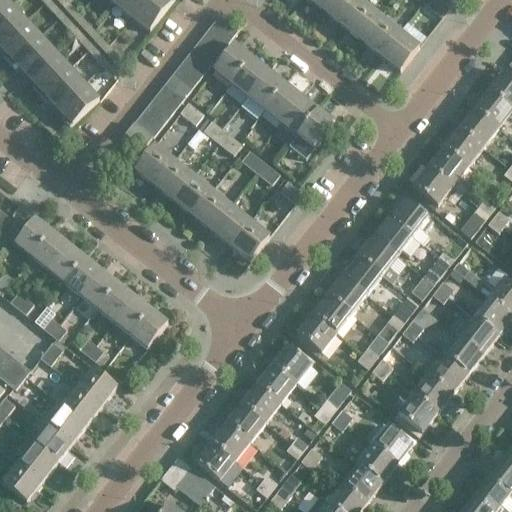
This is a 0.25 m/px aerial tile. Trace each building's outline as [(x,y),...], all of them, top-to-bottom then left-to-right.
[(0,0),(0,18),(10,9),(1,0),(0,0)] [(48,12),(53,7),(46,0),(45,0),(41,4),(48,12)] [(104,0),(114,8),(120,0),(104,0)] [(131,21),(148,0),(120,0),(114,8),(131,21)] [(148,0),(131,21),(149,36),(174,4),(169,0),(148,0)] [(304,0),(323,15),(334,0),(304,0)] [(360,6),(352,0),(334,0),(323,15),(342,30),(360,6)] [(433,17),(441,6),(433,0),(425,10),(433,17)] [(64,2),(59,6),(66,14),(71,10),(64,2)] [(379,21),(360,6),(342,30),(360,45),(379,21)] [(441,6),(433,17),(440,23),(449,12),(441,6)] [(55,20),(60,15),(53,7),(48,12),(55,20)] [(10,9),(0,18),(0,47),(25,25),(10,9)] [(74,23),(79,18),(71,10),(66,14),(74,23)] [(60,15),(55,20),(63,28),(68,23),(60,15)] [(79,18),(74,23),(81,31),(86,26),(79,18)] [(379,21),(360,45),(379,60),(398,36),(379,21)] [(210,31),(228,46),(236,36),(217,22),(210,31)] [(70,36),(75,31),(68,23),(63,28),(70,36)] [(25,25),(0,47),(0,51),(6,57),(3,60),(10,68),(39,41),(25,25)] [(89,39),(94,35),(86,26),(81,31),(89,39)] [(77,44),(82,39),(75,31),(70,36),(77,44)] [(202,41),(221,55),(228,46),(210,31),(202,41)] [(96,47),(101,43),(94,35),(89,39),(96,47)] [(418,52),(398,36),(379,60),(399,75),(418,52)] [(82,39),(77,44),(85,52),(90,47),(82,39)] [(39,41),(10,68),(17,76),(20,73),(27,81),(54,57),(39,41)] [(194,50),(213,65),(221,55),(202,41),(194,50)] [(101,43),(96,47),(104,56),(109,51),(101,43)] [(90,47),(85,52),(92,60),(97,55),(90,47)] [(187,60),(206,75),(213,65),(194,50),(187,60)] [(250,63),(233,50),(213,75),(230,89),(250,63)] [(111,64),(116,59),(109,51),(104,56),(111,64)] [(99,68),(104,63),(97,55),(92,60),(99,68)] [(54,57),(27,81),(35,89),(32,92),(39,100),(69,73),(54,57)] [(116,59),(111,64),(119,72),(124,67),(116,59)] [(179,69),(198,84),(206,75),(187,60),(179,69)] [(107,76),(112,71),(104,63),(99,68),(107,76)] [(250,63),(230,89),(247,102),(267,76),(250,63)] [(172,79),(190,94),(198,84),(179,69),(172,79)] [(112,71),(107,76),(114,84),(119,79),(112,71)] [(69,73),(39,100),(46,107),(49,105),(57,113),(83,89),(69,73)] [(267,76),(247,102),(263,115),(283,89),(267,76)] [(511,82),(503,76),(488,96),(511,114),(511,82)] [(164,89),(183,103),(190,94),(172,79),(164,89)] [(83,89),(57,113),(64,121),(61,124),(69,132),(99,105),(83,89)] [(157,98),(175,113),(183,103),(164,89),(157,98)] [(283,89),(263,115),(280,128),(300,102),(283,89)] [(511,115),(511,114),(488,96),(473,115),(497,134),(511,115)] [(149,108),(168,122),(175,113),(157,98),(149,108)] [(317,115),(300,102),(280,128),(296,141),(317,115)] [(142,117),(160,132),(168,122),(149,108),(142,117)] [(187,124),(195,114),(187,108),(180,118),(187,124)] [(195,114),(187,124),(195,130),(203,120),(195,114)] [(334,129),(317,115),(296,141),(314,154),(334,129)] [(497,134),(473,115),(458,134),(482,153),(497,134)] [(152,142),(160,132),(142,117),(133,128),(152,142)] [(210,142),(218,132),(211,126),(202,136),(210,142)] [(152,142),(133,128),(124,140),(143,154),(152,142)] [(218,132),(210,142),(218,148),(226,138),(218,132)] [(443,152),(467,172),(482,153),(458,134),(443,152)] [(226,154),(234,144),(226,138),(218,148),(226,154)] [(234,144),(226,154),(233,161),(241,150),(234,144)] [(207,169),(210,150),(199,148),(196,167),(207,169)] [(153,151),(134,175),(154,191),(173,166),(153,151)] [(428,172),(452,191),(453,190),(463,198),(470,189),(460,182),(467,172),(443,152),(428,172)] [(248,172),(256,162),(249,156),(240,166),(248,172)] [(256,162),(248,172),(256,179),(264,168),(256,162)] [(173,166),(154,191),(173,206),(192,182),(173,166)] [(264,185),(272,174),(264,168),(256,179),(264,185)] [(437,211),(452,191),(428,172),(412,192),(437,211)] [(272,174),(264,185),(271,191),(279,181),(272,174)] [(192,182),(173,206),(192,221),(211,196),(192,182)] [(286,203),(294,193),(286,187),(279,197),(286,203)] [(294,193),(286,203),(294,209),(302,199),(294,193)] [(211,196),(192,221),(211,236),(230,211),(211,196)] [(424,250),(431,241),(426,237),(434,227),(403,203),(387,223),(412,242),(413,241),(421,248),(424,250)] [(489,220),(494,213),(483,205),(478,211),(489,220)] [(230,211),(211,236),(230,251),(249,226),(230,211)] [(483,226),(489,220),(478,211),(473,218),(483,226)] [(0,213),(0,225),(4,229),(10,221),(0,213)] [(492,223),(503,231),(508,224),(498,216),(492,223)] [(32,261),(51,236),(34,223),(15,247),(32,261)] [(387,223),(372,242),(397,261),(402,254),(411,261),(421,248),(413,241),(412,242),(387,223)] [(498,238),(503,231),(492,223),(487,229),(498,238)] [(249,226),(230,251),(249,266),(268,242),(249,226)] [(68,249),(51,236),(32,261),(48,274),(68,249)] [(382,280),(382,281),(391,288),(398,279),(389,272),(397,261),(372,242),(357,261),(382,280)] [(68,249),(48,274),(64,287),(84,262),(68,249)] [(438,261),(449,270),(454,263),(444,254),(438,261)] [(382,280),(382,281),(382,280),(357,261),(342,280),(367,299),(382,280)] [(84,262),(64,287),(81,300),(101,275),(84,262)] [(495,295),(490,302),(488,304),(511,322),(511,291),(504,285),(506,282),(495,274),(487,285),(477,277),(476,279),(469,274),(458,266),(452,273),(463,281),(486,299),(491,292),(495,295)] [(429,272),(422,281),(433,290),(441,280),(429,272)] [(117,288),(101,275),(81,300),(97,313),(117,288)] [(0,298),(1,299),(14,283),(7,277),(2,279),(0,281),(0,280),(0,298)] [(352,318),(367,299),(342,280),(327,298),(352,318)] [(433,290),(422,281),(412,295),(422,303),(433,290)] [(436,294),(446,302),(453,294),(443,285),(436,294)] [(117,288),(97,313),(114,326),(133,301),(117,288)] [(443,307),(446,302),(436,294),(432,299),(443,307)] [(17,312),(26,302),(18,296),(10,306),(17,312)] [(337,337),(352,318),(327,298),(312,318),(337,337)] [(133,301),(114,326),(130,339),(150,314),(133,301)] [(26,302),(17,312),(25,318),(33,308),(26,302)] [(473,323),(497,342),(511,323),(511,322),(488,304),(473,323)] [(34,325),(43,332),(51,322),(54,318),(45,310),(34,325)] [(393,320),(403,328),(408,321),(398,313),(393,320)] [(150,314),(130,339),(147,352),(167,327),(150,314)] [(337,337),(312,318),(296,338),(321,357),(337,337)] [(398,335),(403,328),(393,320),(387,326),(398,335)] [(51,338),(59,328),(51,322),(43,332),(51,338)] [(483,361),(497,342),(473,323),(458,342),(483,361)] [(406,332),(417,340),(423,332),(412,324),(406,332)] [(59,328),(51,338),(58,345),(67,334),(59,328)] [(412,346),(417,340),(406,332),(402,338),(412,346)] [(468,380),(483,361),(458,342),(444,361),(468,380)] [(87,360),(95,349),(88,343),(79,354),(87,360)] [(46,354),(57,362),(63,354),(53,346),(46,354)] [(95,349),(87,360),(95,366),(103,356),(95,349)] [(271,369),(296,389),(311,369),(286,350),(271,369)] [(0,372),(11,359),(1,351),(0,352),(0,372)] [(362,358),(373,366),(378,360),(367,351),(362,358)] [(51,370),(57,362),(46,354),(40,362),(51,370)] [(367,373),(373,366),(362,358),(357,365),(367,373)] [(0,381),(5,386),(20,367),(11,359),(0,372),(0,381)] [(453,399),(468,380),(444,361),(429,380),(453,399)] [(378,368),(388,377),(393,371),(382,363),(378,368)] [(20,367),(5,386),(15,394),(30,375),(20,367)] [(113,380),(121,386),(130,375),(122,368),(113,380)] [(382,385),(388,377),(378,368),(371,376),(382,385)] [(256,388),(280,408),(296,389),(271,369),(256,388)] [(93,372),(77,391),(102,410),(117,391),(93,372)] [(438,418),(453,399),(429,380),(414,399),(435,416),(438,418)] [(265,427),(280,408),(256,388),(241,408),(265,427)] [(77,391),(62,410),(87,429),(102,410),(77,391)] [(422,438),(438,418),(435,416),(414,399),(398,419),(422,438)] [(0,404),(0,422),(2,423),(14,408),(4,400),(0,404)] [(322,409),(332,418),(339,409),(328,401),(322,409)] [(265,427),(241,408),(226,427),(250,446),(265,427)] [(325,427),(332,418),(322,409),(315,418),(325,427)] [(87,429),(62,410),(47,429),(72,448),(87,429)] [(336,421),(347,430),(354,421),(343,413),(336,421)] [(343,434),(347,430),(336,421),(332,426),(343,434)] [(250,446),(226,427),(211,446),(235,465),(250,446)] [(72,448),(47,429),(32,448),(57,467),(72,448)] [(388,431),(373,451),(397,470),(412,450),(388,431)] [(291,448),(302,456),(308,448),(297,440),(291,448)] [(211,446),(195,466),(220,485),(235,465),(211,446)] [(397,470),(373,451),(367,446),(352,465),(358,470),(382,489),(397,470)] [(57,467),(32,448),(17,467),(42,486),(57,467)] [(297,462),(302,456),(291,448),(287,453),(297,462)] [(306,460),(316,468),(323,460),(312,451),(306,460)] [(511,453),(503,465),(511,472),(511,453)] [(312,473),(316,468),(306,460),(301,465),(312,473)] [(509,500),(511,496),(511,472),(503,465),(488,484),(509,500)] [(42,486),(17,467),(2,487),(26,506),(42,486)] [(358,470),(343,489),(367,508),(382,489),(358,470)] [(184,481),(208,500),(215,491),(191,471),(184,481)] [(286,485),(294,491),(299,484),(291,478),(286,485)] [(261,486),(271,494),(277,487),(266,479),(261,486)] [(200,509),(208,500),(184,481),(176,490),(200,509)] [(511,511),(511,502),(509,500),(488,484),(473,503),(484,511),(511,511)] [(267,501),(271,494),(261,486),(256,492),(267,501)] [(343,489),(328,508),(332,511),(363,511),(367,508),(343,489)] [(275,498),(286,506),(292,499),(281,490),(275,498)] [(281,511),(286,506),(275,498),(271,504),(281,511)] [(310,511),(332,511),(328,508),(319,501),(310,511)] [(198,511),(209,511),(213,508),(206,503),(198,511)] [(484,511),(473,503),(465,511),(484,511)]
